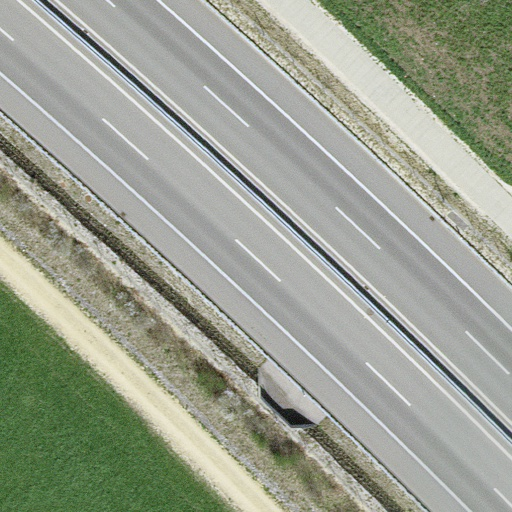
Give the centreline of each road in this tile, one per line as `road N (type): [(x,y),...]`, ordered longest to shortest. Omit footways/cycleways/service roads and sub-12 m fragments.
road 1 (motorway): [(0,31),(243,249),(511,509)]
road 2 (motorway): [(511,373),(111,0)]
road 3 (track): [(264,511),(124,357),(0,253)]
road 4 (track): [(511,218),(280,0)]
